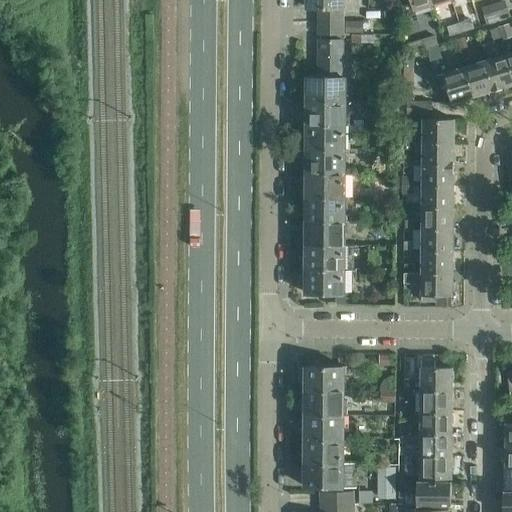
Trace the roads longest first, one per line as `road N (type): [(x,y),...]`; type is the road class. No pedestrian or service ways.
road 1 (primary): [(244,511),(242,0)]
road 2 (primary): [(204,0),(206,511)]
road 3 (residential): [(272,330),(271,0)]
road 4 (unclassified): [(483,335),(489,139),(511,119)]
road 5 (unclassified): [(272,330),(483,335)]
road 6 (residential): [(273,511),(272,330)]
road 7 (unclassified): [(483,335),(484,511)]
